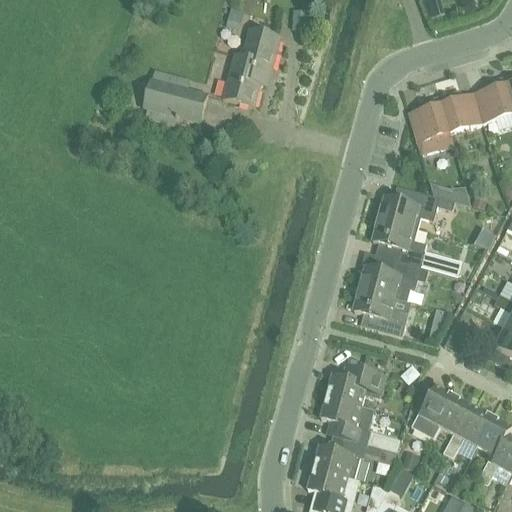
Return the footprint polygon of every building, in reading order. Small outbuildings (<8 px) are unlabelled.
[(245,15),(231,12),(227,30),(240,33),(245,15)] [(272,78),(282,41),(250,33),(243,60),(236,58),(224,102),(255,110),(264,76),(272,78)] [(155,75),(145,112),(197,126),(196,132),(202,134),(204,127),(200,126),(208,98),(189,92),(191,85),(155,75)] [(485,94),(474,98),(480,117),(483,128),(496,124),(495,122),(511,117),(511,105),(505,82),(484,88),(485,94)] [(461,95),(440,101),(450,136),(470,130),(471,132),(483,128),(480,117),(474,98),(463,101),(461,95)] [(421,114),(409,117),(410,121),(415,137),(418,148),(422,160),(454,150),(450,136),(440,101),(419,108),(421,114)] [(385,201),(379,223),(414,233),(417,221),(434,226),(438,211),(453,215),(455,207),(448,205),(450,195),(438,192),(435,201),(417,196),(414,209),(385,201)] [(414,233),(379,223),(373,246),(401,253),(398,266),(421,272),(428,248),(411,244),(414,233)] [(483,245),(497,251),(503,237),(489,230),(483,245)] [(421,272),(398,266),(395,278),(366,270),(360,293),(395,302),(409,305),(412,294),(415,295),(418,285),(426,287),(429,274),(421,272)] [(511,287),(508,285),(500,299),(494,309),(504,314),(510,304),(511,305),(511,287)] [(395,302),(360,293),(354,315),(383,323),(379,335),(402,342),(409,318),(392,313),(395,302)] [(465,313),(450,343),(460,348),(475,320),(472,319),(473,317),(465,313)] [(511,336),(506,333),(496,353),(511,361),(511,336)] [(460,348),(450,343),(449,342),(445,351),(462,360),(466,352),(460,348)] [(333,379),(327,401),(362,410),(365,400),(376,403),(379,392),(383,393),(387,380),(345,369),(342,382),(333,379)] [(440,431),(456,401),(436,390),(420,420),(416,418),(411,428),(421,433),(426,423),(440,431)] [(362,410),(327,401),(321,423),(347,430),(344,443),(350,445),(350,444),(368,449),(372,436),(368,435),(370,424),(359,421),(362,410)] [(475,411),(456,401),(440,431),(454,438),(459,441),(475,411)] [(459,441),(454,438),(449,447),(459,453),(464,443),(478,451),(494,421),(475,411),(459,441)] [(511,434),(511,430),(494,421),(478,451),(496,461),(497,461),(509,438),(510,438),(511,434)] [(488,465),(483,475),(493,480),(498,471),(511,477),(511,439),(510,438),(509,438),(497,461),(496,461),(493,467),(488,465)] [(350,444),(350,445),(346,458),(320,450),(314,472),(349,481),(349,482),(355,483),(360,462),(364,463),(368,449),(350,444)] [(459,453),(449,447),(443,457),(453,463),(459,453)] [(421,460),(408,455),(403,471),(416,476),(421,460)] [(349,481),(314,472),(308,494),(334,501),(331,511),(346,511),(352,494),(346,492),(349,482),(349,481)] [(493,480),(483,475),(478,485),(488,490),(493,480)] [(411,497),(422,503),(432,485),(420,479),(411,497)] [(401,511),(397,510),(400,504),(399,499),(389,494),(379,511),(401,511)]
